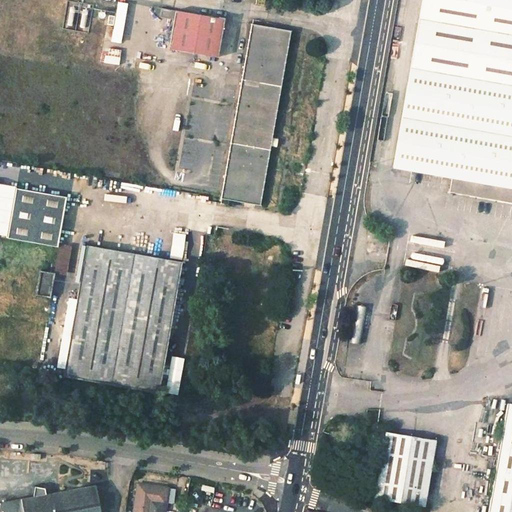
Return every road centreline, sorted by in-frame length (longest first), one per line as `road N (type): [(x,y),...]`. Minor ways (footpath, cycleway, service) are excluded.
road 1 (primary): [(377,0),(292,487)]
road 2 (residential): [(292,487),(117,450),(0,439)]
